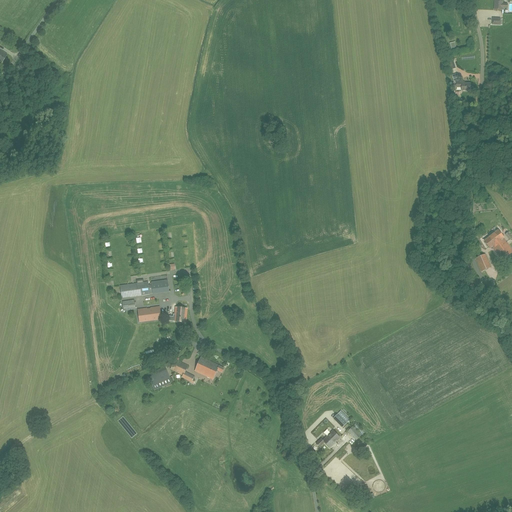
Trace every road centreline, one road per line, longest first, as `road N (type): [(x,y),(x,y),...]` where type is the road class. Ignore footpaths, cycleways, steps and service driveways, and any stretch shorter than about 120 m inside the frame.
road 1 (unclassified): [(511,332),(504,303),(474,264),(468,228),(482,70),(471,0)]
road 2 (track): [(0,464),(26,439),(178,355),(195,328)]
road 3 (residential): [(318,511),(293,428),(266,376),(205,344),(195,328)]
